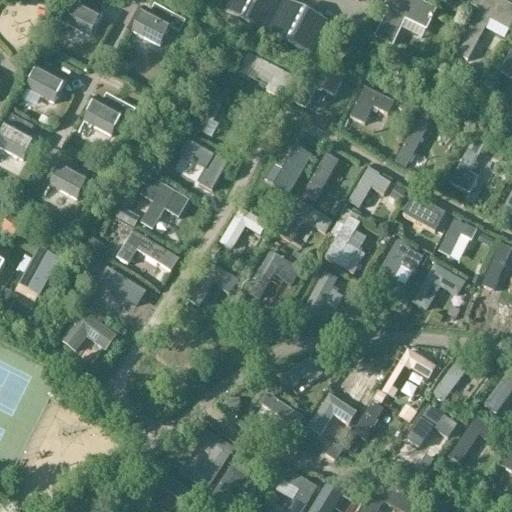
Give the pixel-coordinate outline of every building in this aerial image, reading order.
[(75,0),(62,25),(90,40),(102,16),(83,6),(86,0),(75,0)] [(229,0),(221,15),(308,59),(328,23),(289,3),(290,0),(229,0)] [(388,0),(384,9),(389,12),(383,26),(375,41),(393,49),(405,23),(426,34),(436,13),(409,0),(388,0)] [(503,41),(511,24),(511,11),(490,0),(475,0),(471,8),(480,13),(462,46),(473,52),(484,30),(503,41)] [(145,11),(132,34),(160,49),(170,29),(179,34),(185,24),(167,14),(163,21),(145,11)] [(511,55),(500,77),(511,83),(511,55)] [(66,83),(48,73),(51,66),(43,61),(27,91),(54,106),(66,83)] [(135,113),(119,105),(115,111),(97,101),(84,124),(112,139),(124,116),(131,120),(135,113)] [(12,119),(0,140),(0,150),(23,163),(36,140),(17,130),(21,123),(12,119)] [(102,178),(85,169),(81,175),(62,165),(50,188),(77,203),(88,183),(97,188),(102,178)] [(40,251),(20,287),(39,298),(59,262),(40,251)]
